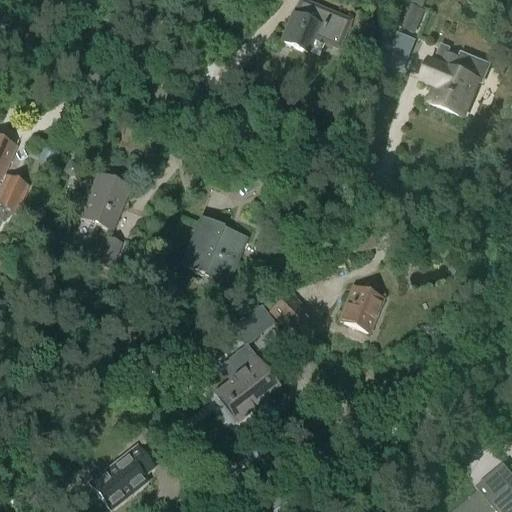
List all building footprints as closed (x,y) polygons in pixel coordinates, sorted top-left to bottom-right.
[(424,0),(423,0),(410,0),(399,29),(411,34),(424,0)] [(300,2),(293,18),(292,17),(280,45),(306,55),(311,42),(338,53),(351,23),(300,2)] [(393,45),(386,64),(410,73),(417,54),(393,45)] [(429,62),(420,83),(442,92),(436,108),(457,116),(463,100),(470,103),(477,83),(481,85),(488,67),(460,56),(459,60),(446,55),(441,67),(429,62)] [(0,183),(3,185),(0,192),(0,208),(14,215),(26,188),(6,179),(5,180),(2,179),(15,150),(0,143),(0,183)] [(60,158),(51,153),(45,166),(55,170),(60,158)] [(98,179),(80,222),(111,235),(128,191),(98,179)] [(193,181),(181,183),(183,195),(195,193),(193,181)] [(245,243),(222,234),(223,231),(199,221),(179,269),(203,279),(204,276),(222,284),(225,276),(231,278),(245,243)] [(97,267),(98,268),(110,273),(120,248),(107,242),(97,267)] [(338,324),(366,336),(380,303),(351,291),(338,324)] [(319,326),(288,294),(269,313),(300,345),(319,326)] [(241,323),(231,331),(244,347),(254,340),(241,323)] [(131,351),(121,358),(135,380),(146,373),(131,351)] [(238,378),(218,394),(241,423),(259,408),(257,405),(277,389),(254,361),(241,371),(245,376),(240,380),(238,378)] [(135,450),(125,458),(89,487),(109,511),(110,511),(145,484),(142,479),(152,471),(166,460),(154,444),(140,426),(131,433),(145,451),(139,455),(135,450)] [(511,511),(511,481),(506,475),(488,491),(485,488),(478,494),(456,511),(497,511),(501,510),(502,511),(511,511)]
